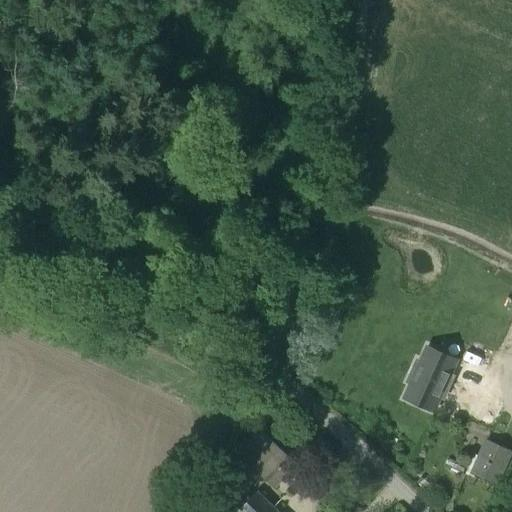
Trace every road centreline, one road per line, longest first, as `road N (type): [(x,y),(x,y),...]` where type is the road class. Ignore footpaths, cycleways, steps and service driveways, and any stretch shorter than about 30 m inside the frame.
road 1 (unclassified): [(328,0),(286,307),(261,374)]
road 2 (unclassified): [(261,374),(0,247)]
road 3 (unclassified): [(419,511),(326,419),(261,374)]
